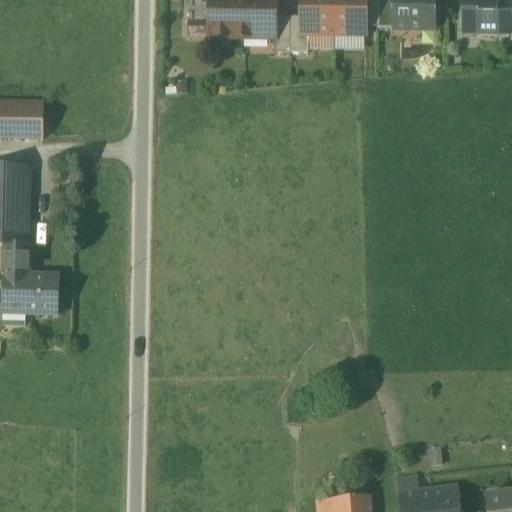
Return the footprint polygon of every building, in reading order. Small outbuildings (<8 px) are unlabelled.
[(190,0),(190,25),(210,25),(210,0),(190,0)] [(210,0),(210,25),(210,40),(275,41),(276,41),(276,20),(276,0),(210,0)] [(334,0),(302,0),(303,21),(302,38),(309,38),(334,38),(334,0)] [(366,0),(334,0),(334,38),(366,38),(366,27),(367,2),(366,0)] [(434,0),(394,0),(395,3),(395,32),(395,33),(434,33),(434,0)] [(498,0),(462,0),(462,30),(480,31),(480,35),(480,38),(511,38),(511,35),(511,0),(499,1),(498,0)] [(379,3),(367,2),(366,27),(378,27),(379,3)] [(395,3),(379,3),(378,27),(378,32),(395,32),(395,3)] [(290,20),(276,20),(276,41),(275,41),(274,56),(290,56),(290,20)] [(303,21),(290,20),(290,56),(309,57),(309,38),(302,38),(303,21)] [(45,105),(5,105),(4,141),(44,142),(45,105)] [(31,172),(0,171),(0,247),(5,247),(29,248),(31,172)] [(29,248),(5,247),(3,316),(60,319),(61,281),(28,279),(29,248)] [(6,319),(6,327),(31,327),(31,319),(6,319)] [(352,376),(319,377),(319,394),(352,394),(352,376)] [(415,480),(396,482),(399,511),(419,511),(417,494),(415,480)] [(459,511),(457,489),(417,494),(419,511),(459,511)] [(511,511),(511,495),(486,499),(487,511),(511,511)] [(369,511),(369,499),(333,502),(333,511),(369,511)] [(333,511),(333,502),(317,503),(317,511),(333,511)]
